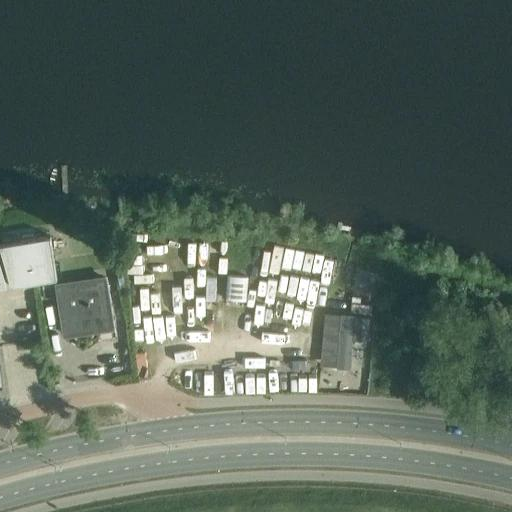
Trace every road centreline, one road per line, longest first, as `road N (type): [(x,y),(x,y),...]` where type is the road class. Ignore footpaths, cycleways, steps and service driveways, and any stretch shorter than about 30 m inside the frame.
road 1 (secondary): [(0,497),(186,459),(283,453),(378,456),(511,478)]
road 2 (secondary): [(511,445),(381,424),(183,427)]
road 3 (secondary): [(183,427),(0,465)]
road 4 (unclassified): [(124,396),(0,421)]
